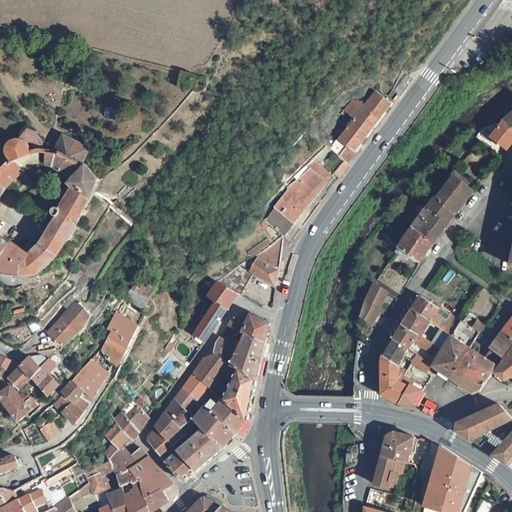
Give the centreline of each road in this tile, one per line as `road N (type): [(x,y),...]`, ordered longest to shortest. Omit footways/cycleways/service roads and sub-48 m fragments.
road 1 (primary): [(485,0),(317,232),(267,413)]
road 2 (residential): [(511,162),(374,351),(368,413)]
road 3 (residential): [(22,452),(63,440),(87,417),(113,367)]
